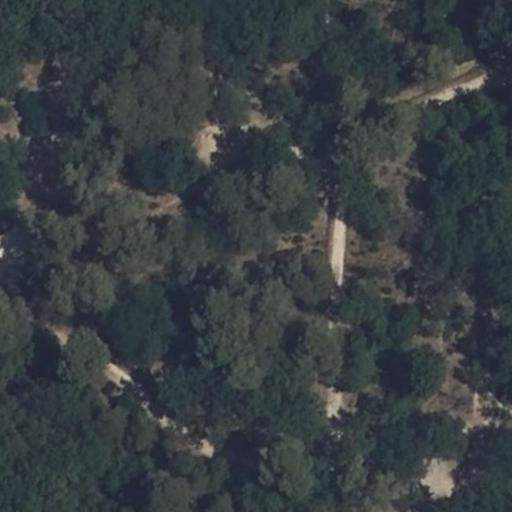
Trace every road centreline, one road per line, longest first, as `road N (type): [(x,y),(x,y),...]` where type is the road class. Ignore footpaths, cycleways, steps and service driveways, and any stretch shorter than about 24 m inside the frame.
road 1 (track): [(325,511),(337,151),(485,67)]
road 2 (track): [(20,295),(285,511)]
